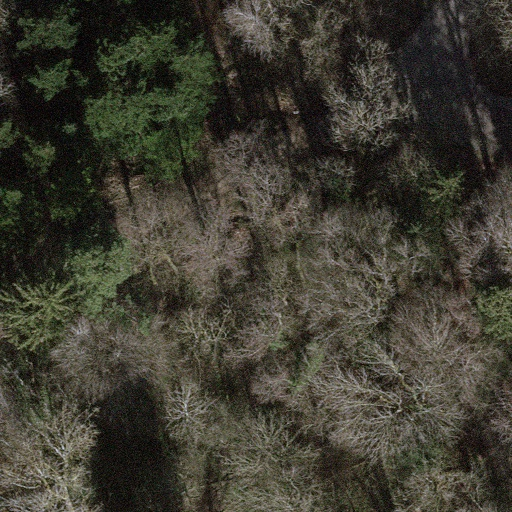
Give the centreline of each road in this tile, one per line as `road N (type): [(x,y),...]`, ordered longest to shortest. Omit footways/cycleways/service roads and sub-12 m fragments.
road 1 (track): [(7,298),(442,66)]
road 2 (unclassified): [(511,117),(466,106),(448,88),(442,47),(468,0)]
